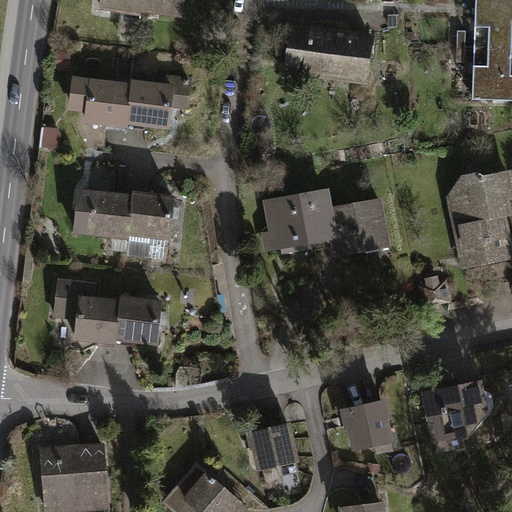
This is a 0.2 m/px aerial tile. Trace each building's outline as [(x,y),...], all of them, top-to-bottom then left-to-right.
[(99,0),(97,12),(140,19),(141,14),(183,21),(185,0),(99,0)] [(511,0),(476,0),(474,102),(511,102),(511,0)] [(376,35),(290,24),(284,74),(369,86),(376,35)] [(69,71),(71,53),(54,51),(52,70),(69,71)] [(130,85),(72,78),(68,112),(85,115),(84,126),(126,131),(127,127),(168,132),(171,109),(189,112),(193,78),(161,75),(160,84),(130,81),(130,85)] [(461,178),(448,199),(463,272),(511,261),(511,229),(510,222),(511,221),(511,177),(511,174),(485,179),(478,176),(461,178)] [(329,190),(263,202),(268,233),(260,234),(264,254),(279,252),(283,274),(317,268),(313,246),(331,243),(334,259),(391,249),(382,201),(333,209),(329,190)] [(131,197),(78,191),(73,236),(128,242),(127,257),(148,259),(150,241),(170,244),(175,198),(131,193),(131,197)] [(418,287),(423,309),(452,304),(447,280),(440,282),(439,277),(425,280),(426,285),(418,287)] [(96,284),(57,279),(53,319),(75,322),(72,343),(116,349),(116,344),(157,349),(162,303),(120,298),(119,302),(94,299),(96,284)] [(482,383),(422,395),(435,455),(465,448),(463,442),(469,441),(489,416),(482,383)] [(387,402),(339,412),(344,434),(347,434),(352,455),(394,446),(390,425),(392,424),(387,402)] [(291,425),(245,435),(249,453),(252,453),(257,475),(299,466),(291,425)] [(105,439),(39,446),(45,511),(58,511),(111,507),(105,439)] [(206,474),(182,502),(193,511),(237,511),(243,506),(206,474)]
